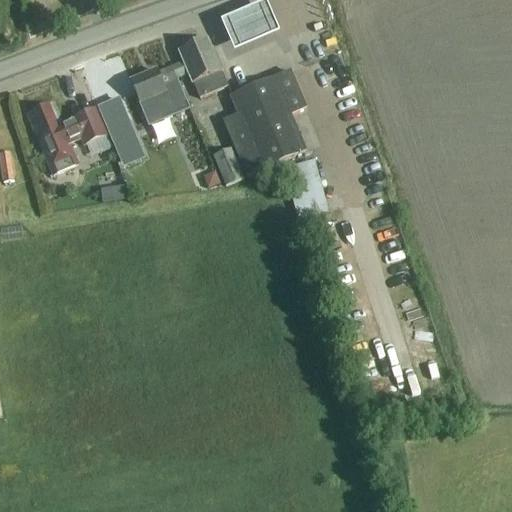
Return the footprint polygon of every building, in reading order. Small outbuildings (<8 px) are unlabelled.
[(266,4),(221,23),(233,54),(279,34),(266,4)] [(182,65),(172,69),(176,80),(187,76),(191,86),(192,86),(198,101),(227,89),(221,74),(224,73),(216,53),(212,54),(207,42),(179,54),(182,65)] [(156,73),(130,84),(139,105),(152,100),(158,117),(174,111),(187,105),(176,80),(172,69),(156,74),(156,73)] [(305,110),(289,74),(231,98),(239,116),(222,123),(245,177),(300,154),(285,118),(305,110)] [(57,131),(48,110),(26,119),(52,180),(78,169),(69,148),(82,143),(85,150),(110,140),(98,111),(74,121),(75,124),(57,131)] [(140,150),(129,124),(108,133),(119,159),(140,150)] [(245,181),(232,151),(212,159),(225,189),(245,181)] [(8,154),(0,155),(0,158),(4,183),(12,182),(8,154)] [(283,172),(297,223),(327,215),(314,164),(283,172)] [(215,173),(203,179),(208,191),(220,186),(215,173)] [(73,207),(95,205),(94,197),(72,200),(73,207)]
